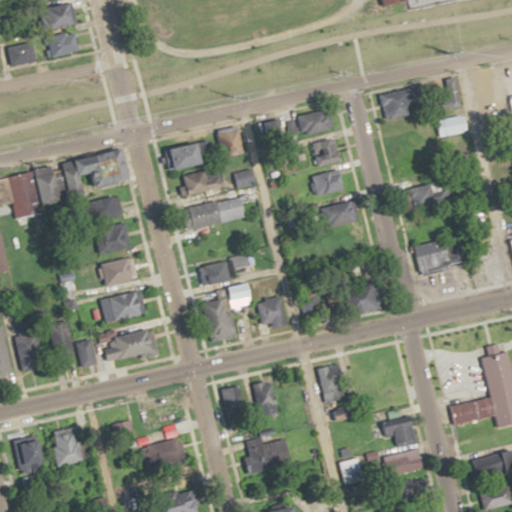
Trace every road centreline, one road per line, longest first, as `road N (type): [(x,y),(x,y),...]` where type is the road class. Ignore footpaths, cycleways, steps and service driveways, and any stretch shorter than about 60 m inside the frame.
road 1 (residential): [(222,511),(92,0)]
road 2 (residential): [(0,411),(511,297)]
road 3 (tertiary): [(0,156),(511,47)]
road 4 (residential): [(454,511),(349,84)]
road 5 (residential): [(459,59),(511,284)]
